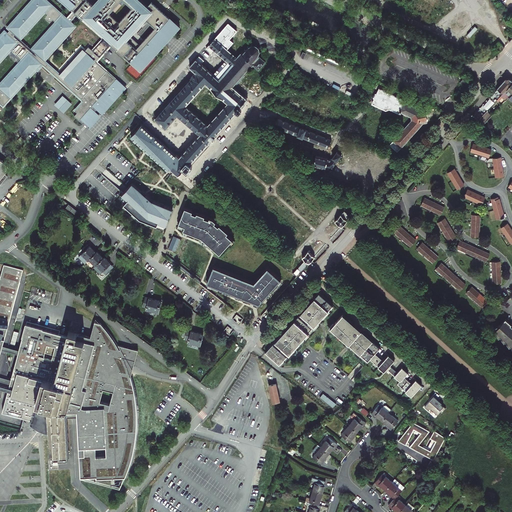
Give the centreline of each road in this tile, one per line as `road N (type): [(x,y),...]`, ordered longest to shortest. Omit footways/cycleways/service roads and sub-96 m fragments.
road 1 (residential): [(0,147),(253,342),(394,184)]
road 2 (residential): [(511,281),(498,288),(473,282),(416,226),(408,204)]
road 3 (residential): [(408,199),(441,197),(462,234),(502,257),(511,275)]
